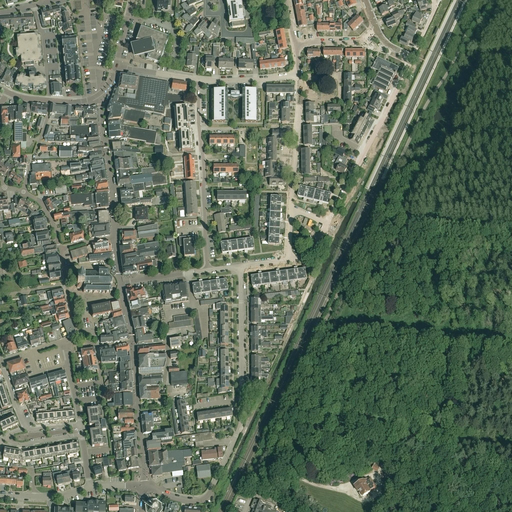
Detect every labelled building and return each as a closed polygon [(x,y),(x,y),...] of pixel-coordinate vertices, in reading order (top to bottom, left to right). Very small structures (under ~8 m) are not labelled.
[(160,0),(161,2),(157,2),(157,6),(156,6),(155,8),(156,9),(156,10),(157,10),(157,13),(161,13),(161,10),(167,11),(168,6),(170,7),(170,0),(160,0)] [(192,6),(193,6),(196,4),(194,0),(185,0),(187,4),(186,5),(184,3),(180,6),(183,9),(184,9),(192,6)] [(227,8),(228,13),(249,11),(248,3),(243,3),(243,6),(242,6),(241,0),(228,0),(229,3),(226,3),(227,8)] [(357,5),(354,0),(350,0),(346,2),(349,8),(357,5)] [(395,6),(392,0),(384,3),(385,5),(384,6),(385,7),(379,9),(382,16),(389,13),(387,9),(395,6)] [(427,5),(425,0),(421,0),(417,1),(420,11),(426,9),(425,6),(427,5)] [(194,8),(193,6),(192,6),(184,9),(188,15),(186,16),(185,14),(182,18),(185,21),(186,20),(193,15),(196,13),(193,9),(194,8)] [(295,7),(297,14),(305,13),(304,6),(295,7)] [(59,7),(48,9),(50,18),(50,15),(56,14),(60,15),(64,8),(63,8),(62,7),(61,7),(60,7),(59,7)] [(70,23),(68,12),(67,13),(67,11),(66,11),(66,10),(65,9),(64,8),(60,15),(63,18),(65,24),(62,25),(61,23),(58,24),(59,26),(70,23)] [(42,26),(45,26),(43,20),(50,18),(48,9),(41,11),(42,16),(40,16),(42,26)] [(400,18),(399,17),(404,15),(402,12),(406,10),(406,9),(397,12),(392,15),(393,17),(385,20),(388,28),(396,24),(394,20),(400,18)] [(250,19),(249,11),(228,13),(229,19),(229,24),(231,24),(232,28),(245,27),(243,17),(245,17),(245,19),(250,19)] [(412,22),(419,25),(422,19),(421,18),(422,15),(416,12),(412,22)] [(298,21),(306,19),(305,13),(297,14),(298,21)] [(34,24),(33,15),(25,16),(26,25),(34,24)] [(195,17),(193,15),(186,20),(191,25),(190,26),(188,25),(185,30),(189,32),(199,22),(195,18),(195,17)] [(18,25),(18,16),(10,17),(11,26),(18,25)] [(26,25),(25,16),(18,16),(18,25),(26,25)] [(358,16),(352,21),(358,27),(363,22),(358,16)] [(11,26),(10,17),(3,17),(3,26),(11,26)] [(307,26),(306,19),(298,21),(299,28),(307,26)] [(349,27),(353,31),(358,27),(352,21),(350,23),(348,21),(343,25),(344,32),(347,32),(347,29),(349,27)] [(202,32),(205,35),(210,27),(207,25),(206,25),(203,22),(194,32),(196,36),(202,32)] [(415,29),(417,26),(411,24),(408,22),(406,26),(407,27),(409,28),(408,30),(406,30),(405,32),(414,36),(417,30),(415,29)] [(72,34),(72,31),(70,23),(59,26),(59,28),(62,28),(64,33),(65,32),(65,36),(72,34)] [(205,35),(205,36),(208,39),(211,35),(210,34),(211,32),(217,36),(220,27),(217,26),(216,27),(212,24),(210,27),(205,35)] [(147,60),(149,60),(154,62),(154,63),(162,63),(163,58),(161,58),(168,38),(141,28),(136,40),(138,41),(137,43),(137,44),(133,45),(136,57),(140,56),(141,57),(142,58),(143,59),(145,60),(146,60),(147,60)] [(411,43),(414,36),(405,32),(406,33),(404,39),(402,38),(399,43),(407,46),(409,42),(411,43)] [(33,65),(32,62),(41,61),(40,48),(38,48),(37,35),(26,36),(26,33),(20,33),(21,36),(17,36),(18,50),(15,50),(16,57),(21,56),(21,63),(25,63),(25,66),(33,65)] [(66,85),(80,83),(80,81),(80,76),(79,68),(78,68),(78,63),(78,57),(77,58),(77,55),(77,49),(76,47),(77,47),(76,38),(61,39),(62,43),(64,43),(67,69),(64,69),(64,70),(63,70),(64,83),(66,82),(66,85)] [(286,49),(285,43),(278,44),(279,50),(278,51),(279,53),(281,53),(281,50),(286,49)] [(199,48),(194,48),(193,52),(190,52),(190,55),(188,55),(187,67),(190,67),(190,68),(192,68),(193,68),(193,67),(194,68),(195,56),(198,56),(199,48)] [(202,62),(202,64),(203,66),(205,66),(205,68),(212,69),(213,57),(206,56),(206,59),(202,59),(202,62)] [(396,73),(398,68),(378,58),(373,68),(379,71),(379,72),(393,79),(395,74),(396,74),(396,73)] [(1,83),(4,85),(12,71),(10,74),(4,70),(5,67),(0,64),(0,76),(2,77),(0,81),(1,83)] [(13,68),(12,71),(4,85),(8,87),(10,87),(13,80),(11,79),(13,75),(14,73),(16,69),(13,68)] [(35,68),(28,69),(29,75),(29,81),(24,79),(25,77),(21,75),(20,77),(18,76),(15,85),(18,86),(17,88),(23,90),(27,91),(27,90),(33,90),(33,91),(36,90),(36,91),(43,90),(43,88),(46,88),(45,78),(43,79),(43,76),(38,77),(38,79),(34,80),(34,75),(36,75),(35,68)] [(393,79),(379,72),(372,85),(387,92),(393,79)] [(115,88),(110,103),(126,108),(146,112),(164,115),(165,107),(168,107),(168,104),(180,104),(181,97),(167,95),(169,83),(131,77),(132,74),(127,74),(127,77),(120,76),(119,85),(118,89),(115,88)] [(172,90),(178,91),(180,82),(173,81),(172,90)] [(187,84),(180,82),(178,91),(185,92),(187,84)] [(62,97),(61,85),(51,84),(52,96),(62,97)] [(211,91),(211,122),(224,122),(224,91),(211,91)] [(245,91),(245,122),(258,122),(258,91),(245,91)] [(373,96),(371,99),(371,100),(380,105),(383,98),(381,97),(383,94),(375,91),(374,94),(376,95),(375,97),(373,96)] [(380,105),(371,100),(371,99),(367,97),(366,100),(371,103),(367,110),(373,113),(375,109),(378,110),(379,110),(381,105),(380,105)] [(145,115),(146,112),(126,108),(110,103),(107,113),(111,114),(108,121),(122,120),(122,121),(126,121),(143,125),(144,118),(145,115)] [(46,116),(48,106),(37,105),(36,110),(37,110),(36,115),(46,116)] [(22,107),(22,114),(28,115),(28,119),(30,119),(30,118),(31,106),(23,106),(23,107),(22,107)] [(186,106),(176,107),(176,131),(179,131),(179,151),(190,150),(190,130),(187,130),(186,106)] [(341,106),(334,106),(334,114),(341,113),(341,115),(344,115),(344,106),(341,106)] [(22,114),(22,107),(17,108),(17,113),(15,113),(15,122),(15,143),(26,142),(26,133),(22,133),(22,114)] [(70,117),(70,113),(71,108),(71,107),(65,107),(55,107),(54,115),(54,120),(61,120),(61,118),(65,119),(68,119),(68,118),(70,118),(70,117)] [(7,118),(7,108),(1,109),(1,112),(1,115),(2,115),(2,119),(2,125),(2,134),(8,134),(8,130),(9,130),(9,123),(8,123),(8,118),(7,118)] [(8,123),(9,123),(15,122),(15,113),(17,113),(17,108),(7,108),(7,118),(8,118),(8,123)] [(83,127),(97,127),(96,110),(85,109),(84,113),(83,112),(83,114),(78,113),(78,115),(78,117),(77,117),(77,119),(74,119),(70,118),(68,118),(68,119),(65,119),(61,118),(61,120),(60,127),(70,127),(83,127)] [(351,134),(353,135),(350,140),(358,144),(361,139),(361,140),(364,134),(365,134),(367,130),(366,130),(369,124),(369,123),(372,119),(364,114),(361,119),(360,119),(351,134)] [(157,133),(148,131),(119,126),(119,123),(108,124),(109,139),(120,138),(143,142),(143,144),(159,146),(161,134),(156,133),(157,133)] [(98,137),(97,127),(83,127),(70,127),(70,138),(79,138),(90,137),(98,137)] [(276,138),(276,139),(280,139),(280,130),(272,130),(272,136),(271,136),(271,138),(276,138)] [(99,142),(99,137),(98,137),(90,137),(79,138),(70,138),(61,137),(61,133),(50,132),(45,132),(44,138),(48,138),(47,142),(65,143),(79,144),(83,144),(89,144),(99,142)] [(101,153),(99,142),(89,144),(83,144),(79,144),(72,144),(60,144),(60,153),(63,154),(63,153),(65,153),(69,153),(71,153),(71,154),(72,154),(72,153),(78,154),(87,154),(91,155),(101,153)] [(124,152),(131,153),(131,152),(131,149),(125,148),(124,143),(122,142),(112,143),(113,153),(122,152),(124,152)] [(131,153),(124,152),(122,152),(114,153),(115,161),(116,172),(127,171),(126,170),(137,169),(136,153),(132,153),(131,153)] [(28,165),(28,159),(19,159),(19,166),(15,166),(15,169),(21,169),(21,165),(28,165)] [(103,165),(102,160),(89,162),(89,161),(83,162),(83,165),(81,165),(81,164),(70,165),(70,167),(70,170),(91,167),(103,165)] [(336,171),(344,175),(347,169),(344,167),(345,166),(337,162),(336,164),(339,166),(336,171)] [(12,165),(11,166),(7,163),(5,166),(0,172),(4,176),(8,170),(11,172),(14,166),(12,165)] [(32,173),(35,173),(49,172),(48,164),(32,166),(32,173)] [(91,167),(70,170),(67,170),(67,171),(69,171),(69,174),(76,173),(82,172),(86,172),(86,171),(91,170),(91,174),(104,171),(103,165),(91,167)] [(167,185),(165,172),(157,173),(156,168),(140,170),(127,171),(116,172),(118,186),(124,185),(124,189),(132,188),(132,189),(120,190),(121,201),(137,199),(139,198),(139,192),(144,191),(152,190),(151,187),(167,185)] [(104,171),(91,174),(88,174),(82,175),(82,180),(89,179),(89,183),(98,182),(106,180),(104,171)] [(24,176),(17,175),(13,173),(10,177),(13,179),(13,178),(14,179),(13,181),(19,185),(23,179),(22,179),(24,176)] [(277,186),(277,177),(274,177),(274,178),(268,178),(268,180),(269,180),(269,186),(277,186)] [(93,192),(108,189),(106,181),(93,183),(94,188),(93,190),(93,192)] [(186,199),(196,199),(195,183),(185,184),(186,199)] [(313,200),(316,190),(300,186),(298,196),(304,198),(304,199),(305,199),(307,200),(307,199),(313,200)] [(329,204),(332,194),(316,190),(313,200),(320,202),(319,203),(322,204),(322,203),(329,204)] [(68,196),(69,201),(70,206),(76,205),(84,204),(84,207),(89,206),(90,209),(92,208),(92,210),(109,208),(107,194),(95,195),(95,194),(91,195),(91,193),(88,194),(83,195),(75,195),(68,196)] [(282,207),(282,205),(282,204),(281,204),(281,197),(271,197),(270,213),(280,213),(281,207),(282,207)] [(1,198),(3,211),(8,210),(8,211),(11,211),(11,204),(8,205),(7,198),(1,198)] [(15,204),(23,209),(27,201),(22,198),(21,200),(17,198),(15,199),(14,200),(15,204)] [(187,216),(197,215),(196,199),(186,199),(187,216)] [(27,201),(23,209),(27,211),(26,213),(30,218),(33,217),(39,214),(37,211),(33,213),(29,208),(32,204),(27,201)] [(57,202),(47,207),(50,213),(56,209),(55,207),(58,205),(58,206),(60,205),(59,201),(57,202)] [(136,210),(136,221),(139,221),(139,223),(142,223),(142,221),(148,221),(147,210),(147,209),(142,209),(142,210),(136,210)] [(225,232),(223,214),(231,213),(231,209),(230,209),(227,209),(227,210),(221,211),(221,214),(216,215),(214,216),(215,222),(217,222),(219,233),(225,232)] [(92,225),(109,224),(108,212),(98,213),(99,221),(94,221),(94,222),(88,222),(89,225),(92,224),(92,225)] [(281,223),(281,221),(281,220),(280,220),(280,213),(270,213),(269,229),(279,229),(280,223),(281,223)] [(229,227),(230,232),(253,229),(252,224),(238,226),(238,224),(235,224),(235,225),(234,225),(234,218),(231,218),(230,214),(226,215),(227,219),(230,218),(231,220),(231,225),(231,227),(229,227)] [(46,223),(34,226),(35,232),(46,230),(46,227),(47,227),(46,223)] [(109,224),(92,225),(92,227),(89,227),(89,237),(92,237),(93,238),(110,236),(109,224)] [(74,234),(69,235),(71,243),(84,240),(85,239),(83,232),(81,232),(79,225),(77,225),(72,225),(74,234)] [(122,238),(122,241),(136,240),(158,238),(157,226),(151,227),(151,226),(149,227),(147,228),(147,227),(145,227),(145,228),(138,229),(138,231),(135,231),(135,230),(122,231),(122,234),(122,235),(122,237),(122,238)] [(13,243),(12,233),(3,235),(3,229),(0,229),(0,235),(1,235),(2,238),(6,237),(7,244),(13,243)] [(280,239),(280,237),(280,236),(279,236),(279,229),(269,229),(268,245),(278,245),(279,238),(280,239)] [(42,246),(46,246),(50,245),(50,240),(51,237),(50,232),(30,236),(31,243),(19,246),(20,251),(42,246)] [(184,257),(194,257),(194,245),(195,245),(195,237),(179,238),(180,247),(183,246),(184,257)] [(247,251),(247,250),(254,249),(252,239),(236,241),(238,251),(244,251),(244,252),(247,251)] [(125,254),(125,255),(136,253),(137,252),(152,250),(159,249),(158,243),(137,246),(136,242),(136,240),(122,241),(122,242),(119,243),(120,255),(125,254)] [(72,260),(89,256),(94,254),(112,253),(110,243),(108,241),(92,244),(92,247),(90,247),(90,246),(86,247),(86,246),(70,251),(72,260)] [(231,253),(231,252),(238,251),(236,241),(220,243),(222,254),(228,253),(228,254),(231,253)] [(45,252),(46,256),(56,255),(57,254),(55,245),(46,247),(46,246),(42,246),(20,251),(21,257),(45,252)] [(174,248),(167,248),(168,258),(175,257),(174,248)] [(121,256),(122,268),(124,268),(128,267),(128,265),(151,262),(150,258),(160,256),(159,249),(152,250),(137,252),(136,253),(125,255),(121,256)] [(94,254),(89,256),(89,257),(86,258),(85,258),(78,260),(79,264),(86,263),(95,262),(113,260),(112,253),(94,254)] [(47,265),(48,265),(59,264),(58,254),(57,254),(56,255),(46,256),(42,257),(43,262),(46,261),(47,265)] [(20,269),(27,267),(25,261),(18,263),(20,269)] [(122,268),(122,269),(123,276),(124,275),(125,276),(126,277),(128,276),(128,275),(138,273),(138,272),(152,270),(152,268),(157,267),(156,261),(151,262),(128,265),(128,267),(124,268),(122,268)] [(107,294),(107,293),(109,293),(110,294),(110,293),(110,292),(111,291),(112,291),(112,290),(111,290),(111,288),(112,288),(112,287),(111,288),(110,285),(112,283),(113,284),(113,283),(112,283),(112,280),(113,280),(113,279),(112,279),(110,277),(110,276),(109,277),(108,276),(109,276),(109,275),(109,273),(110,273),(109,272),(108,271),(109,270),(109,269),(108,270),(104,269),(104,268),(103,268),(103,269),(100,269),(100,268),(99,268),(99,269),(98,269),(98,270),(99,270),(99,272),(98,272),(94,272),(94,271),(94,272),(90,272),(90,271),(89,271),(89,272),(85,272),(85,271),(84,271),(84,272),(82,272),(82,271),(81,271),(81,272),(78,272),(77,271),(77,272),(77,273),(77,288),(84,288),(84,292),(83,292),(83,293),(84,292),(88,292),(88,293),(89,293),(89,292),(93,292),(93,294),(94,294),(94,292),(98,293),(99,293),(100,293),(102,293),(102,294),(103,294),(103,293),(106,293),(106,294),(107,294)] [(307,279),(305,269),(298,270),(297,269),(295,270),(295,271),(287,272),(289,282),(307,279)] [(54,279),(61,278),(59,270),(49,272),(50,279),(54,278),(54,279)] [(289,282),(287,272),(280,273),(280,272),(277,272),(277,273),(269,274),(271,284),(289,282)] [(271,284),(269,274),(262,275),(262,274),(259,275),(259,276),(251,277),(253,287),(271,284)] [(219,281),(219,280),(216,280),(216,281),(209,282),(211,293),(228,291),(226,280),(219,281)] [(202,283),(202,282),(199,282),(199,284),(192,285),(194,295),(211,293),(209,282),(202,283)] [(160,297),(161,304),(164,303),(165,305),(188,302),(186,284),(177,285),(178,286),(171,287),(171,286),(162,287),(163,297),(160,297)] [(126,292),(128,303),(136,301),(140,300),(143,300),(145,299),(144,296),(143,288),(126,292)] [(53,301),(64,298),(63,290),(52,292),(48,293),(49,301),(53,300),(53,301)] [(261,302),(261,295),(254,296),(254,299),(251,299),(250,299),(250,303),(251,303),(252,305),(264,305),(264,302),(261,302)] [(65,303),(64,298),(53,301),(54,303),(50,304),(50,305),(39,307),(40,309),(41,309),(54,306),(65,303)] [(143,302),(143,300),(140,300),(136,301),(128,303),(130,312),(142,309),(149,308),(147,301),(143,302)] [(112,314),(121,311),(118,302),(109,303),(90,307),(92,317),(112,314)] [(57,315),(67,312),(66,304),(55,307),(54,306),(41,309),(42,313),(53,311),(56,311),(57,315)] [(223,304),(221,304),(218,304),(216,305),(216,311),(220,311),(220,314),(228,314),(228,307),(223,307),(223,304)] [(149,308),(142,309),(130,312),(132,319),(152,316),(151,307),(149,308)] [(121,311),(112,314),(113,319),(122,316),(121,311)] [(67,312),(57,315),(59,321),(68,319),(67,319),(69,318),(67,312)] [(105,328),(106,332),(107,332),(107,330),(109,330),(109,331),(111,331),(119,328),(125,326),(122,316),(113,319),(99,323),(99,324),(103,323),(104,325),(105,324),(106,328),(105,328)] [(135,330),(143,329),(146,328),(146,329),(155,327),(154,325),(146,326),(145,323),(153,322),(152,317),(132,320),(135,330)] [(265,317),(252,317),(252,323),(258,323),(258,325),(262,325),(261,323),(261,320),(265,320),(273,320),(273,317),(267,317),(265,317)] [(68,337),(76,333),(70,320),(62,323),(68,337)] [(111,331),(113,341),(114,343),(119,342),(119,340),(128,338),(125,326),(119,328),(111,331)] [(33,334),(36,345),(40,344),(38,337),(40,336),(40,337),(43,336),(41,329),(38,330),(39,332),(33,334)] [(144,335),(143,329),(135,330),(137,345),(152,344),(158,343),(158,339),(152,340),(152,337),(153,337),(153,334),(151,334),(144,335)] [(26,332),(27,334),(29,334),(29,336),(29,337),(31,347),(36,345),(33,334),(31,330),(26,332)] [(107,332),(106,332),(107,336),(101,336),(101,344),(113,343),(112,341),(113,341),(111,331),(109,331),(109,330),(107,330),(107,332)] [(14,343),(12,336),(7,337),(10,345),(6,346),(7,348),(4,349),(5,352),(8,352),(8,354),(9,353),(10,354),(11,353),(17,351),(14,343)] [(19,337),(15,339),(19,351),(27,348),(25,341),(24,341),(23,338),(20,339),(19,337)] [(187,337),(169,340),(170,349),(181,347),(181,344),(181,343),(181,341),(186,341),(186,339),(187,339),(187,337)] [(120,363),(130,362),(128,345),(115,347),(115,348),(112,349),(112,348),(99,350),(101,364),(115,363),(120,363)] [(138,356),(154,355),(154,351),(165,350),(164,346),(137,348),(138,356)] [(97,366),(94,349),(81,351),(84,369),(84,372),(97,370),(97,366)] [(220,358),(228,358),(228,351),(225,351),(225,349),(218,349),(218,351),(220,351),(220,355),(220,358)] [(149,376),(161,375),(161,371),(163,371),(164,369),(164,368),(166,362),(165,355),(159,356),(159,355),(158,355),(154,355),(138,356),(138,370),(140,370),(140,378),(149,378),(149,376)] [(29,383),(28,381),(29,381),(22,361),(20,360),(7,364),(16,391),(22,389),(21,386),(23,385),(24,388),(26,387),(26,386),(27,386),(28,388),(30,388),(29,383)] [(120,363),(115,363),(115,366),(120,365),(120,372),(120,373),(131,372),(130,362),(120,363)] [(132,382),(131,372),(120,373),(109,373),(110,385),(111,385),(111,384),(126,383),(132,382)] [(187,373),(170,374),(171,386),(187,385),(187,373)] [(55,383),(56,383),(53,374),(51,375),(50,375),(48,375),(48,376),(47,376),(50,384),(53,383),(55,390),(57,389),(55,383)] [(162,375),(161,375),(149,376),(149,378),(140,378),(139,378),(139,387),(158,386),(162,385),(161,376),(162,376),(162,375)] [(43,390),(40,378),(37,379),(35,379),(35,380),(34,380),(37,388),(40,387),(41,390),(43,390)] [(31,388),(31,390),(34,389),(36,395),(39,395),(37,388),(34,380),(32,381),(31,380),(30,381),(29,381),(29,382),(31,388)] [(111,384),(111,385),(111,387),(111,393),(132,392),(132,383),(132,382),(126,383),(111,384)] [(228,389),(228,383),(216,383),(216,386),(221,386),(221,389),(218,389),(218,394),(225,393),(225,389),(228,389)] [(158,386),(139,387),(139,390),(140,397),(140,400),(160,399),(161,398),(161,395),(160,395),(159,395),(158,386)] [(23,396),(28,394),(27,390),(16,394),(18,399),(22,397),(23,396)] [(28,394),(23,396),(22,397),(18,399),(19,403),(24,402),(29,401),(28,397),(29,397),(28,394)] [(115,407),(129,407),(129,406),(131,406),(131,395),(129,395),(129,394),(113,395),(114,402),(115,402),(115,407)] [(0,398),(0,404),(9,401),(7,396),(0,398)] [(9,401),(0,404),(0,405),(1,410),(8,408),(11,407),(9,401)] [(89,426),(92,425),(101,424),(101,423),(99,424),(98,416),(99,416),(102,416),(101,409),(100,408),(99,408),(87,409),(89,426)] [(142,421),(142,424),(153,423),(152,419),(158,418),(158,411),(150,412),(150,415),(141,416),(142,421)] [(9,418),(13,427),(15,425),(18,424),(17,422),(14,415),(9,418)] [(129,424),(133,424),(133,417),(123,417),(123,416),(118,416),(118,419),(121,419),(121,425),(125,424),(125,426),(129,425),(129,424)] [(3,420),(7,429),(10,428),(13,427),(9,418),(3,420)] [(92,425),(93,430),(101,429),(101,430),(102,431),(106,430),(105,422),(100,422),(101,423),(101,424),(92,425)] [(153,423),(142,424),(142,425),(143,434),(151,434),(150,429),(153,429),(153,423)] [(101,429),(93,430),(90,431),(92,447),(104,445),(103,444),(103,438),(102,437),(101,437),(100,430),(101,430),(101,429)] [(181,441),(181,437),(173,439),(172,430),(165,431),(159,431),(159,435),(151,436),(151,441),(146,441),(147,451),(160,450),(160,445),(174,444),(173,442),(181,441)] [(132,441),(136,440),(135,433),(124,434),(124,440),(121,440),(121,439),(113,439),(113,443),(114,445),(132,442),(132,441)] [(185,437),(186,439),(186,440),(189,439),(190,443),(212,440),(211,433),(185,437)] [(132,442),(114,445),(114,453),(137,449),(136,440),(132,441),(132,442)] [(69,455),(73,455),(71,442),(68,443),(65,444),(67,454),(69,453),(69,455)] [(74,442),(71,442),(73,455),(77,454),(77,452),(79,452),(77,442),(74,442)] [(57,457),(61,457),(59,444),(56,445),(52,446),(54,456),(56,456),(57,457)] [(59,444),(61,457),(65,456),(64,454),(67,454),(65,444),(61,445),(61,444),(59,444)] [(52,456),(54,456),(52,446),(49,447),(49,446),(46,447),(48,459),(52,458),(52,456)] [(40,448),(42,458),(44,458),(44,460),(48,459),(46,447),(44,447),(44,448),(40,448)] [(36,448),(34,449),(36,461),(40,460),(40,459),(42,458),(40,448),(37,449),(36,448)] [(215,450),(201,451),(202,461),(222,459),(221,448),(214,449),(215,450)] [(28,451),(29,460),(32,460),(32,462),(36,461),(34,449),(31,449),(31,450),(28,451)] [(116,461),(124,459),(126,459),(137,458),(137,449),(114,453),(115,459),(116,461)] [(157,452),(149,453),(148,453),(150,467),(151,467),(152,477),(162,476),(161,474),(182,472),(182,467),(184,467),(183,459),(192,458),(191,450),(179,452),(179,451),(167,452),(166,451),(157,452)] [(22,462),(29,460),(28,451),(24,451),(22,451),(20,461),(22,462)] [(137,458),(126,459),(126,464),(127,464),(128,469),(138,468),(137,458)] [(124,459),(116,461),(116,462),(118,472),(126,470),(124,459)] [(372,469),(378,472),(379,468),(381,465),(375,462),(374,466),(372,469)] [(73,481),(80,481),(79,473),(76,473),(75,469),(75,465),(69,466),(70,470),(71,474),(72,474),(73,481)] [(208,466),(198,468),(199,478),(209,477),(208,466)] [(95,476),(102,474),(99,467),(93,469),(95,476)] [(50,473),(43,474),(43,478),(44,478),(44,479),(43,480),(43,487),(47,486),(47,487),(51,487),(50,486),(51,486),(51,479),(50,473)] [(62,476),(64,484),(70,483),(68,474),(62,476)] [(173,485),(173,489),(180,489),(179,475),(168,475),(168,486),(173,485)] [(58,486),(64,484),(62,476),(56,477),(58,486)] [(367,479),(364,481),(363,481),(354,486),(358,492),(359,491),(360,493),(359,493),(361,497),(363,495),(363,496),(370,492),(370,491),(376,488),(370,478),(367,480),(367,479)] [(274,511),(271,511),(273,507),(258,501),(257,501),(254,500),(251,508),(254,509),(253,511),(274,511)] [(172,503),(170,502),(169,504),(169,505),(167,504),(166,508),(167,508),(166,509),(165,510),(164,511),(167,511),(168,511),(171,511),(170,511),(175,511),(176,509),(177,510),(178,507),(177,507),(177,506),(177,504),(174,504),(174,505),(172,505),(172,503)]
